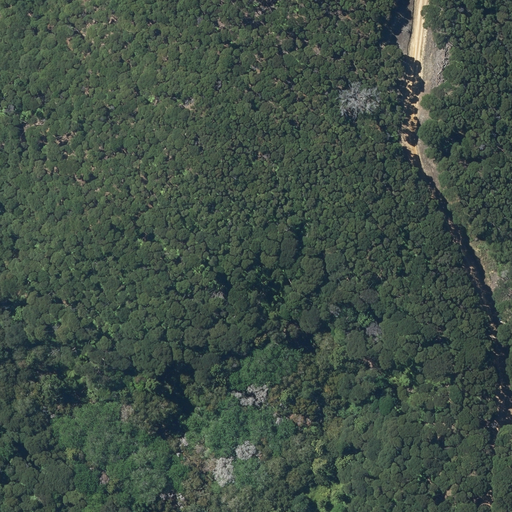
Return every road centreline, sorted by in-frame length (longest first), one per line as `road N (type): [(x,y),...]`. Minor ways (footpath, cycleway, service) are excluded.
road 1 (track): [(511,344),(419,146),(413,0)]
road 2 (track): [(473,511),(466,419),(508,336)]
